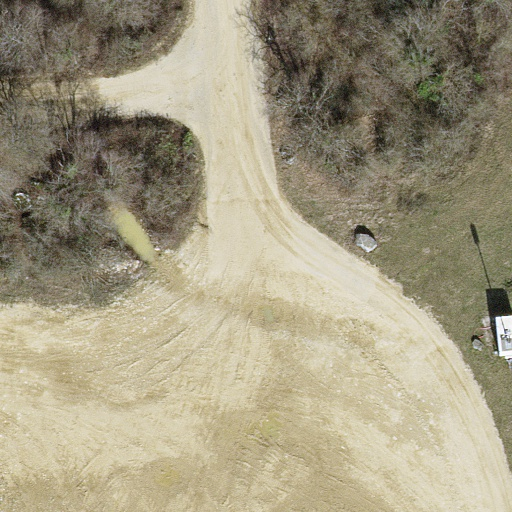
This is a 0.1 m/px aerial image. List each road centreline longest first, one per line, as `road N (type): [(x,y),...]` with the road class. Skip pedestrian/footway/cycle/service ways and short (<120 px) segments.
road 1 (track): [(216,0),(221,74),(256,263),(359,511)]
road 2 (track): [(0,372),(291,347)]
